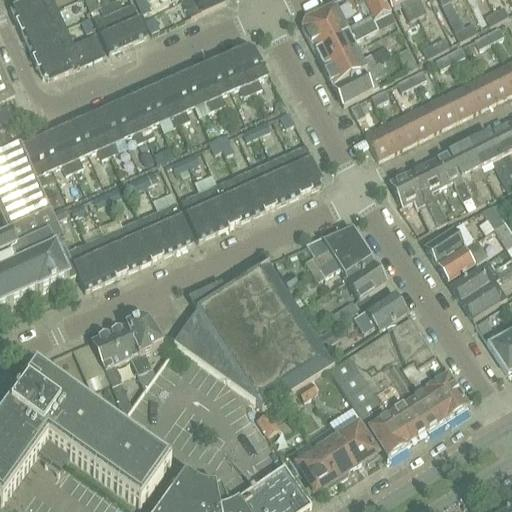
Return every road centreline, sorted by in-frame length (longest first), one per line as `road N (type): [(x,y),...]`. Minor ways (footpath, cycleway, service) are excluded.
road 1 (residential): [(0,362),(327,212),(356,188)]
road 2 (residential): [(507,427),(356,188)]
road 3 (residential): [(43,116),(262,15)]
road 4 (residential): [(356,188),(262,15)]
road 5 (residential): [(511,109),(356,188)]
road 6 (tertiary): [(507,427),(374,511)]
